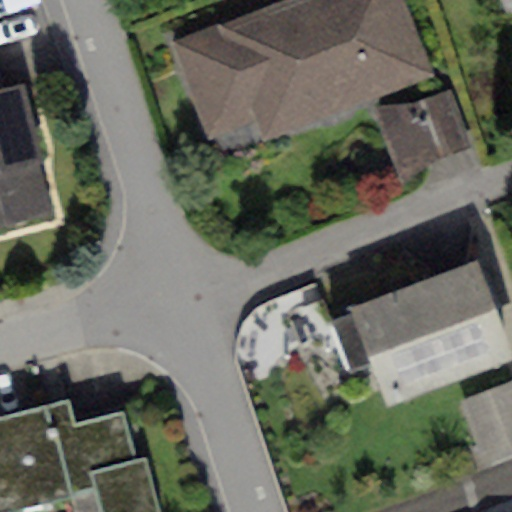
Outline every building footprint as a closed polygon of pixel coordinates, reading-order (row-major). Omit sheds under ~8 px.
[(403,0),(284,0),(177,42),(213,131),(253,115),(263,138),(432,71),(403,0)] [(511,0),(494,0),(502,19),(511,14),(511,0)] [(19,89),(0,93),(0,224),(49,213),(19,89)] [(451,96),(383,116),(400,175),(468,155),(451,96)] [(511,349),(478,260),(349,308),(386,406),(511,358),(511,349)] [(511,388),(466,404),(486,464),(511,455),(511,388)] [(67,400),(0,415),(0,511),(21,511),(70,500),(73,511),(158,511),(145,456),(133,459),(122,412),(73,424),(67,400)]
